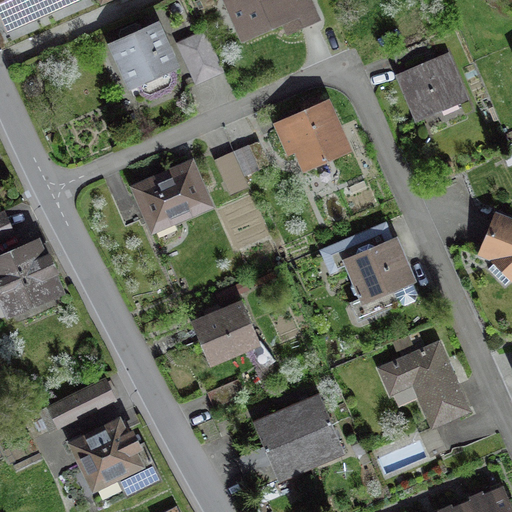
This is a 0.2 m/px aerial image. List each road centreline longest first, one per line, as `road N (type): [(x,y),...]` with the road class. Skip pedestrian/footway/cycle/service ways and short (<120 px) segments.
road 1 (residential): [(53,190),(331,78),(359,96),(511,441)]
road 2 (residential): [(53,190),(219,511)]
